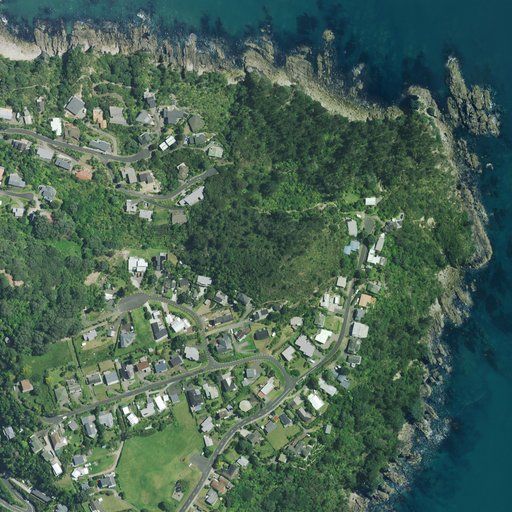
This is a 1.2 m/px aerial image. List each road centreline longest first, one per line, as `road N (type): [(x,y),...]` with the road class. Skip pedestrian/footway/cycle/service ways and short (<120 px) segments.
road 1 (residential): [(368,222),(341,338),(292,386)]
road 2 (residential): [(43,418),(212,367)]
road 3 (tertiary): [(292,386),(227,435),(181,511)]
road 4 (residential): [(212,171),(156,197),(121,189),(100,155)]
road 5 (residential): [(125,304),(163,299),(194,313),(212,367)]
